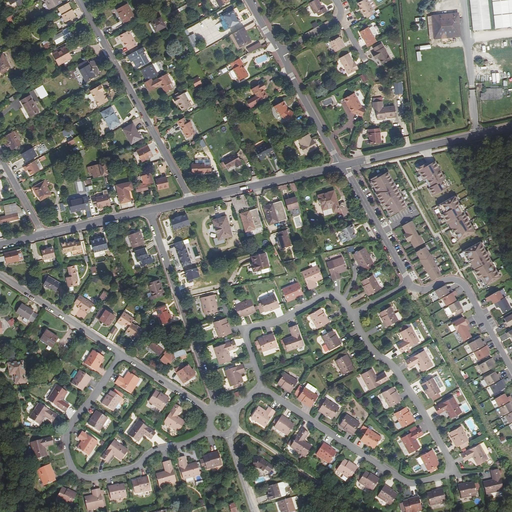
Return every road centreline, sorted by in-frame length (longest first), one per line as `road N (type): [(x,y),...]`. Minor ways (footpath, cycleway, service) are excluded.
road 1 (residential): [(350,316),(369,350),(411,392),(450,473),(413,484),(397,478),(260,388)]
road 2 (residential): [(123,356),(70,433),(77,476),(103,481),(212,433)]
road 3 (residential): [(78,0),(191,200)]
road 4 (residential): [(152,209),(217,410)]
road 5 (track): [(511,462),(409,283)]
road 6 (residential): [(260,388),(247,328),(334,296),(350,316)]
road 7 (unclassified): [(341,166),(511,125)]
road 8 (unclassified): [(191,200),(341,166)]
road 9 (residential): [(511,369),(464,285),(409,283)]
road 10 (residential): [(123,356),(0,275)]
road 11 (track): [(352,504),(234,427)]
road 12 (residential): [(341,166),(409,283)]
road 13 (residential): [(281,52),(341,166)]
